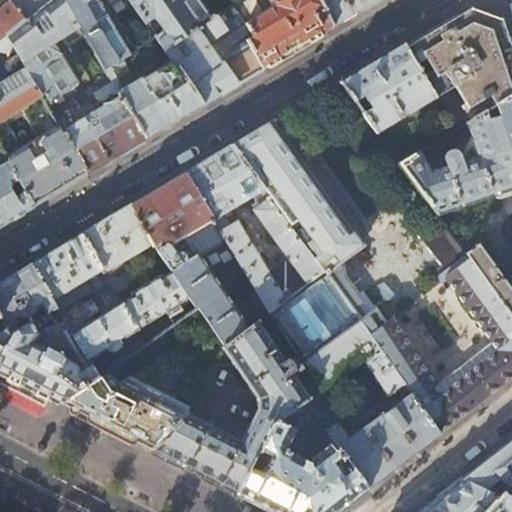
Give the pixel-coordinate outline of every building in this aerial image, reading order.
[(0,0),(0,39),(6,35),(25,20),(8,0),(0,0)] [(85,36),(64,0),(49,0),(25,20),(6,35),(15,50),(22,62),(53,42),(61,36),(68,47),(85,36)] [(49,0),(8,0),(25,20),(49,0)] [(173,123),(205,104),(173,60),(166,50),(161,43),(156,47),(168,64),(137,82),(124,59),(132,54),(98,0),(105,0),(111,7),(119,0),(64,0),(85,36),(110,77),(147,139),(173,123)] [(130,0),(161,43),(166,50),(212,18),(219,14),(223,10),(220,6),(218,7),(213,0),(130,0)] [(268,0),(273,7),(255,17),(256,18),(246,24),(253,36),(247,39),(252,47),(264,69),(290,53),(334,27),(318,0),(268,0)] [(318,0),(334,27),(367,8),(379,0),(318,0)] [(446,25),(407,48),(435,96),(456,130),(466,124),(511,96),(511,49),(502,21),(471,9),(446,25)] [(212,18),(166,50),(173,60),(205,104),(220,96),(264,69),(252,47),(242,53),(230,34),(231,33),(219,14),(212,18)] [(15,50),(6,35),(0,39),(0,51),(10,53),(15,50)] [(53,42),(22,62),(26,68),(42,96),(56,119),(59,118),(80,104),(71,89),(79,84),(53,42)] [(376,132),(435,96),(407,48),(404,43),(384,55),(375,61),(341,81),(352,99),(353,100),(363,94),(371,106),(362,112),(376,132)] [(0,226),(4,224),(35,206),(0,146),(0,120),(9,115),(42,96),(26,68),(0,83),(0,226)] [(147,139),(110,77),(94,87),(90,98),(92,102),(82,109),(87,117),(70,127),(65,119),(61,121),(59,118),(56,119),(58,123),(88,174),(115,158),(147,139)] [(341,81),(299,106),(310,124),(352,99),(341,81)] [(511,96),(466,124),(477,155),(461,160),(460,154),(459,153),(457,151),(453,151),(451,151),(449,152),(447,154),(446,155),(445,157),(445,159),(446,161),(446,166),(431,171),(420,151),(399,164),(427,202),(437,216),(511,189),(511,96)] [(27,147),(9,115),(0,120),(0,146),(35,206),(58,192),(88,174),(58,123),(43,132),(46,136),(27,147)] [(234,145),(325,272),(327,274),(274,314),(307,361),(304,363),(309,371),(322,391),(363,361),(380,349),(409,390),(412,395),(440,433),(488,395),(490,394),(511,376),(511,318),(461,248),(437,216),(427,202),(407,218),(408,220),(403,224),(408,230),(414,225),(444,267),(439,271),(442,274),(439,277),(442,283),(447,280),(492,343),(436,386),(381,307),(368,317),(360,306),(366,302),(346,274),(341,262),(362,247),(274,121),(234,145)] [(257,292),(271,313),(303,288),(285,263),(270,275),(259,256),(260,255),(259,254),(262,251),(259,246),(254,249),(238,222),(231,226),(224,215),(254,196),(257,201),(256,202),(255,209),(308,284),(325,272),(234,145),(207,161),(206,162),(186,174),(214,220),(257,292)] [(157,191),(132,206),(158,252),(163,259),(172,272),(190,299),(224,348),(259,322),(271,313),(257,292),(237,307),(200,254),(185,263),(186,261),(186,259),(186,258),(186,256),(185,255),(182,253),(181,253),(178,253),(177,254),(172,246),(214,220),(186,174),(157,191)] [(108,220),(82,236),(117,295),(128,288),(131,276),(122,263),(146,248),(156,263),(163,259),(158,252),(132,206),(108,220)] [(147,344),(139,330),(122,303),(117,295),(82,236),(57,251),(32,265),(57,309),(99,377),(112,368),(120,363),(114,353),(119,349),(126,359),(147,344)] [(511,291),(473,239),(461,248),(511,318),(511,291)] [(12,278),(0,284),(0,316),(12,337),(13,335),(57,309),(32,265),(22,272),(12,278)] [(139,330),(190,299),(172,272),(161,279),(159,277),(131,294),(132,297),(122,303),(139,330)] [(99,377),(57,309),(13,335),(12,337),(0,359),(0,372),(25,385),(50,398),(61,403),(99,377)] [(0,359),(12,337),(0,316),(0,359)] [(190,410),(152,450),(194,472),(238,494),(273,427),(306,402),(322,391),(309,371),(298,379),(294,373),(297,371),(297,366),(294,360),(289,359),(286,360),(259,322),(224,348),(224,350),(224,351),(238,369),(258,399),(259,409),(243,441),(190,416),(190,410)] [(399,397),(409,390),(380,349),(363,361),(390,397),(397,393),(399,397)] [(192,408),(112,368),(99,377),(61,403),(104,425),(123,435),(143,445),(152,450),(190,410),(192,408)] [(25,385),(0,372),(0,394),(41,415),(50,398),(25,385)] [(342,415),(322,391),(306,402),(316,416),(320,422),(326,430),(329,435),(368,489),(404,461),(440,433),(412,395),(383,416),(380,412),(364,424),(367,428),(346,443),(347,438),(338,425),(341,423),(342,415)] [(309,421),(316,416),(306,402),(273,427),(238,494),(273,511),(338,511),(368,489),(329,435),(323,440),(329,448),(311,461),(312,466),(307,464),(308,461),(288,452),(297,431),(296,430),(303,425),(305,428),(311,424),(309,421)] [(320,434),(326,430),(320,422),(314,426),(320,434)] [(123,435),(104,425),(96,441),(136,460),(143,445),(123,435)] [(511,439),(508,443),(463,478),(499,496),(503,493),(510,485),(511,482),(511,439)] [(419,511),(488,511),(499,496),(463,478),(440,496),(425,508),(419,511)] [(511,511),(511,497),(503,493),(499,496),(488,511),(511,511)]
